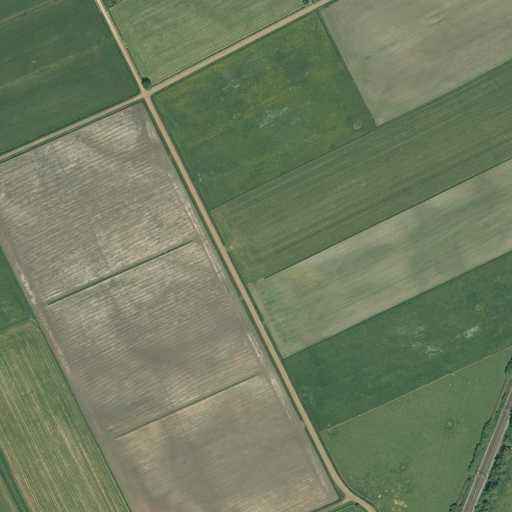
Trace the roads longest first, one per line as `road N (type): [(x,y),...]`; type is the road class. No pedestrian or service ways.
road 1 (track): [(349,496),(323,459),(143,95)]
road 2 (track): [(143,95),(324,0)]
road 3 (unknown): [(0,158),(143,95)]
